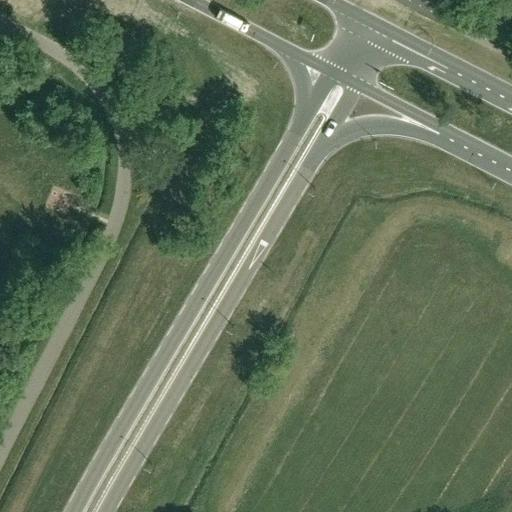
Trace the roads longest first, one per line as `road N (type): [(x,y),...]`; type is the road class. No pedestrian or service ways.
road 1 (unclassified): [(0,452),(114,226),(125,170),(111,106),(80,67),(0,23)]
road 2 (primary): [(332,74),(70,511)]
road 3 (primary): [(106,511),(319,152)]
road 4 (tertiary): [(189,0),(332,74)]
road 5 (primary): [(511,96),(374,25)]
road 6 (primary): [(319,152),(364,128),(445,131)]
